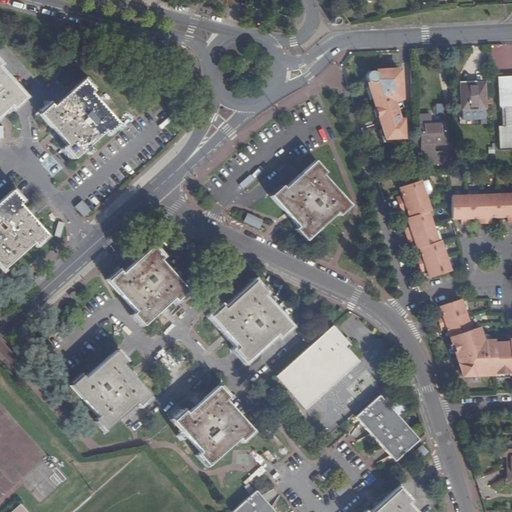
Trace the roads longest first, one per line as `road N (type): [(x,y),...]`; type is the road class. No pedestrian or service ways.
road 1 (residential): [(389,321),(146,198)]
road 2 (secondary): [(27,0),(185,40),(210,64)]
road 3 (tertiary): [(511,34),(363,41)]
road 4 (secondary): [(238,37),(102,0)]
road 5 (residential): [(93,246),(28,168),(0,156)]
road 6 (secondary): [(146,198),(235,104)]
road 7 (secondary): [(0,328),(93,246)]
